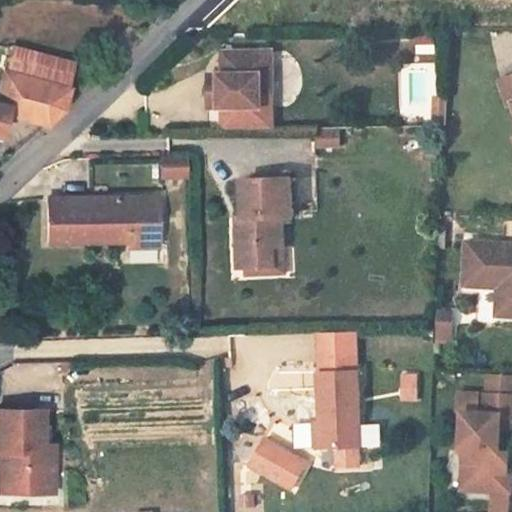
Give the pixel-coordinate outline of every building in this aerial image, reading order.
[(417,53),(435,53),(435,38),(417,38),(417,53)] [(19,39),(13,66),(78,77),(81,50),(19,39)] [(243,117),(243,101),(242,82),(254,82),(254,57),(204,59),(205,82),(200,82),(200,92),(189,93),(189,119),(243,117)] [(0,113),(2,106),(62,116),(78,101),(80,78),(78,77),(13,66),(8,65),(4,84),(3,96),(0,95),(0,113)] [(401,121),(429,121),(429,70),(402,70),(401,121)] [(265,71),(266,105),(275,105),(274,71),(265,71)] [(500,107),(511,139),(511,74),(487,84),(496,110),(500,107)] [(189,83),(189,93),(200,92),(200,82),(189,83)] [(242,82),(243,101),(254,101),(254,82),(242,82)] [(433,94),(432,121),(446,121),(446,94),(433,94)] [(316,146),(340,147),(340,129),(316,129),(316,146)] [(0,143),(0,166),(12,156),(0,143)] [(170,171),(143,172),(145,192),(171,192),(170,171)] [(314,206),(312,173),(295,174),(297,207),(314,206)] [(229,279),(240,278),(265,276),(264,258),(275,257),(272,226),(280,226),(277,191),(229,193),(231,242),(227,242),(229,279)] [(117,260),(147,259),(145,209),(46,211),(47,255),(117,254),(117,260)] [(486,321),(511,322),(511,249),(454,247),(454,291),(487,291),(486,321)] [(265,276),(240,278),(240,287),(277,285),(275,257),(264,258),(265,276)] [(425,327),(425,341),(440,342),(440,328),(425,327)] [(418,401),(419,371),(401,371),(401,400),(418,401)] [(312,431),(314,456),(329,456),(352,454),(348,379),(310,381),(312,431)] [(476,380),(476,400),(508,400),(508,381),(476,380)] [(457,458),(457,497),(492,497),(493,497),(493,479),(502,479),(502,474),(502,457),(492,457),(492,436),(499,436),(508,427),(508,400),(476,400),(475,413),(473,416),(473,420),(454,420),(454,458),(457,458)] [(0,503),(44,502),(42,454),(30,454),(29,420),(0,421),(0,503)] [(258,448),(243,474),(285,498),(300,472),(258,448)] [(329,456),(330,475),(353,474),(352,454),(329,456)] [(493,479),(493,497),(504,497),(505,474),(502,474),(502,479),(493,479)]
